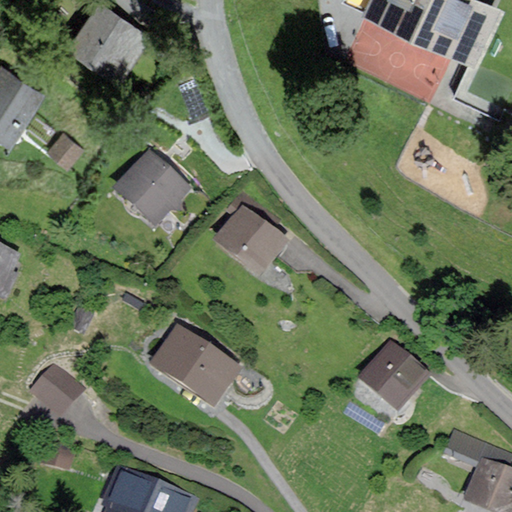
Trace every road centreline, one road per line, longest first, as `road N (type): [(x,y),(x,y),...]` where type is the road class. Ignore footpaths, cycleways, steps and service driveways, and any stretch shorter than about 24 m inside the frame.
road 1 (unclassified): [(218,47),(251,141),(511,409)]
road 2 (track): [(57,408),(264,511)]
